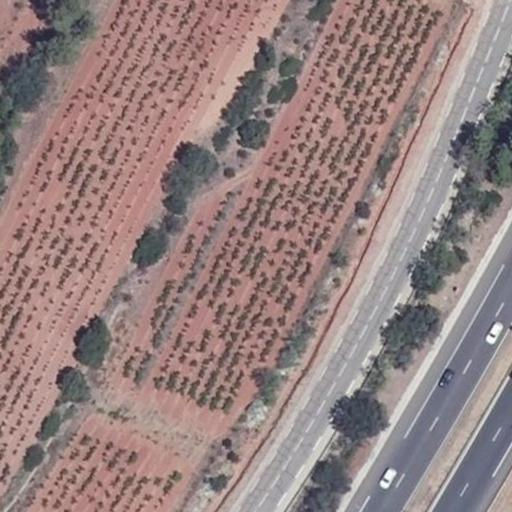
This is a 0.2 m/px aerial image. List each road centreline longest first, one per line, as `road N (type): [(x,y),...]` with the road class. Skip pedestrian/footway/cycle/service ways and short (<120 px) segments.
road 1 (secondary): [(511,0),(340,379),(254,511)]
road 2 (motorway): [(511,281),(378,511)]
